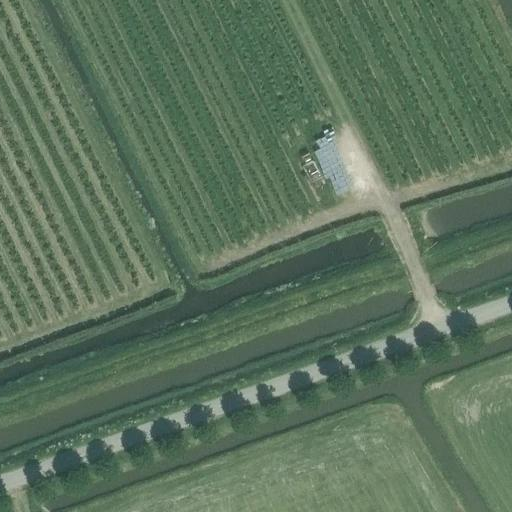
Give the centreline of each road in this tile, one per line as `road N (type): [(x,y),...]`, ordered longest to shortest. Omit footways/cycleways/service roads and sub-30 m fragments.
road 1 (unclassified): [(0,485),(511,302)]
road 2 (track): [(390,211),(439,329)]
